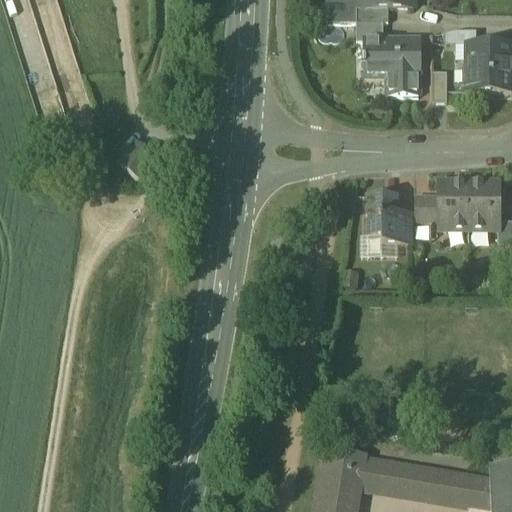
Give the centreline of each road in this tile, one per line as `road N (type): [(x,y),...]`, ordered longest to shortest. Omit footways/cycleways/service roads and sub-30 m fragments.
road 1 (secondary): [(239,152),(188,511)]
road 2 (residential): [(239,152),(511,156)]
road 3 (secondary): [(253,0),(239,152)]
